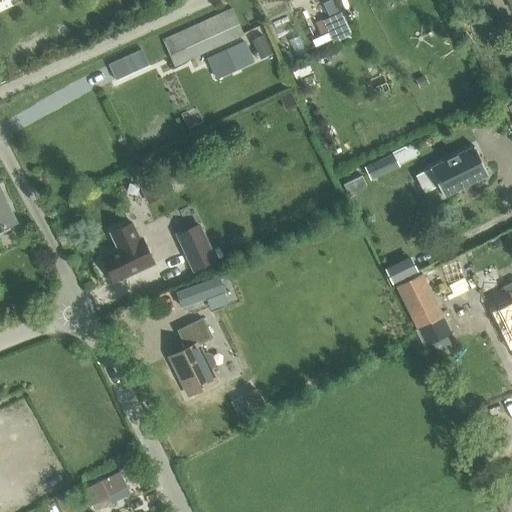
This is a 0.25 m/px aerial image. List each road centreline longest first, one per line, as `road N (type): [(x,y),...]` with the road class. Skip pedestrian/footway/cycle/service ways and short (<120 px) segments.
road 1 (unclassified): [(182,511),(83,309)]
road 2 (unclassified): [(0,145),(83,309)]
